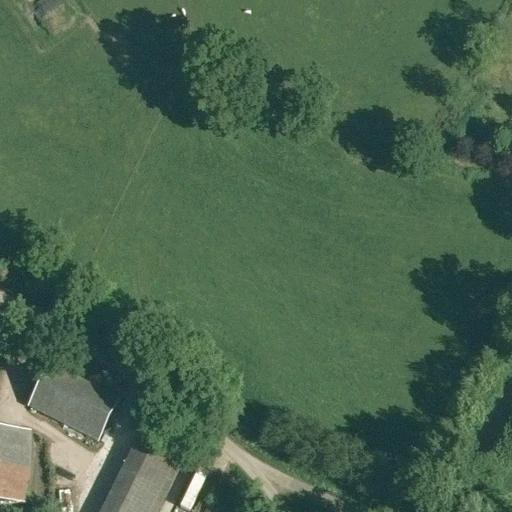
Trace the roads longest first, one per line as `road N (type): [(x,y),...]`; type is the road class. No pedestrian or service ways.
road 1 (unclassified): [(0,300),(110,363),(267,480)]
road 2 (unclassified): [(511,400),(447,511)]
